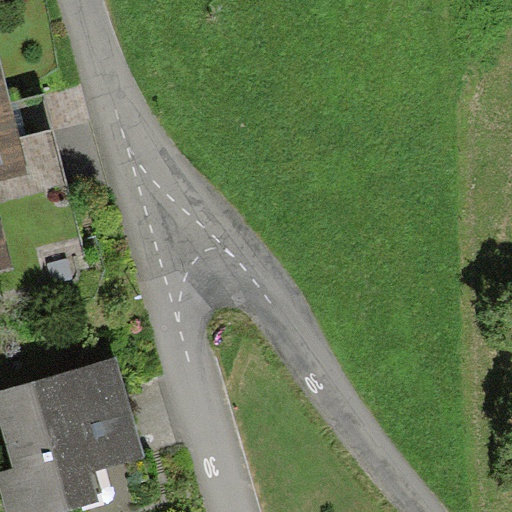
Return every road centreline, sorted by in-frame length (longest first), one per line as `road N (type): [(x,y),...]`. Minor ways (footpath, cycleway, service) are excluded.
road 1 (residential): [(134,178),(183,192),(427,511)]
road 2 (residential): [(229,511),(134,178)]
road 3 (residential): [(78,0),(134,178)]
